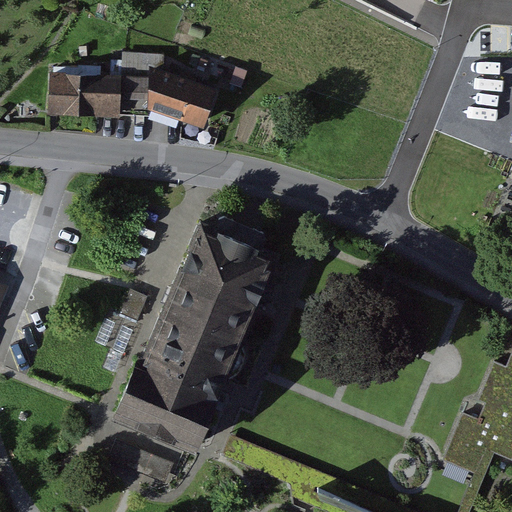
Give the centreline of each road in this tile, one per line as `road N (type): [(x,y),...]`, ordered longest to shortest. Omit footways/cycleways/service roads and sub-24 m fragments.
road 1 (residential): [(385,224),(259,173),(0,144)]
road 2 (residential): [(385,224),(469,0)]
road 3 (residential): [(511,295),(385,224)]
